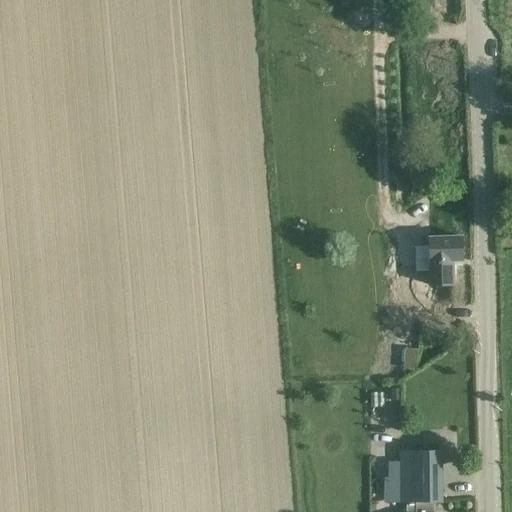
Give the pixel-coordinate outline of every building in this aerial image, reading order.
[(414,0),(415,9),(434,7),(433,0),(414,0)] [(426,161),(414,162),(412,161),(412,189),(426,189),(426,161)] [(426,212),(414,212),(414,224),(426,225),(426,212)] [(430,286),(433,286),(453,285),(452,262),(463,261),(462,237),(429,238),(430,247),(415,247),(416,272),(429,272),(430,286)] [(418,352),(406,350),(404,366),(416,368),(418,352)] [(429,511),(429,503),(441,503),(440,451),(401,451),(401,503),(408,503),(407,511),(429,511)] [(392,494),(382,494),(382,504),(394,503),(394,494),(392,494)]
